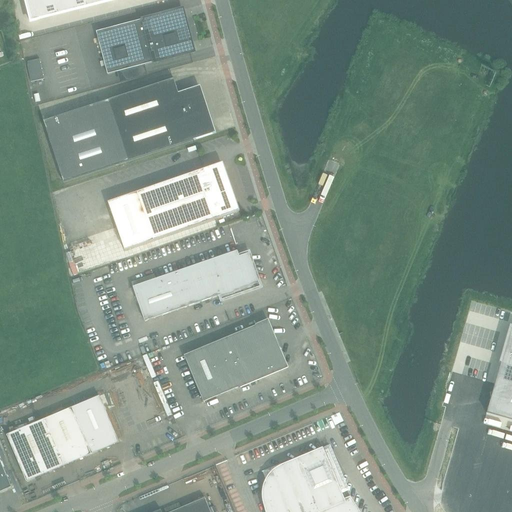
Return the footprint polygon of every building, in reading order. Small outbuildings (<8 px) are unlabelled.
[(24,0),(30,21),(114,0),(24,0)] [(258,0),(264,21),(309,52),(344,0),(258,0)] [(138,21),(97,32),(104,61),(106,66),(108,75),(154,63),(191,53),(185,33),(189,32),(183,9),(138,21)] [(27,62),(31,82),(44,79),(40,60),(27,62)] [(109,100),(44,121),(64,183),(129,162),(216,133),(214,128),(212,129),(199,90),(180,96),(179,93),(174,79),(109,100)] [(240,211),(239,209),(238,209),(231,189),(229,184),(224,168),(207,174),(205,169),(108,201),(125,250),(240,211)] [(221,296),(222,301),(261,288),(249,253),(240,256),(238,251),(133,287),(145,322),(221,296)] [(256,326),(184,356),(204,402),(238,388),(239,389),(241,388),(241,387),(287,368),(279,349),(281,348),(280,348),(277,340),(277,339),(276,340),(268,321),(258,325),(258,324),(257,324),(256,325),(256,326)] [(511,332),(510,332),(487,413),(511,420),(511,332)] [(100,396),(72,408),(92,454),(119,443),(100,396)] [(72,408),(44,420),(64,466),(92,454),(72,408)] [(64,466),(44,420),(7,435),(27,482),(64,466)] [(360,511),(351,497),(345,499),(341,491),(343,490),(336,473),(340,472),(341,474),(341,473),(340,471),(339,469),(338,466),(337,463),(337,465),(334,467),(327,450),(324,451),(323,448),(282,465),(281,464),(262,472),(266,480),(265,482),(264,485),(263,490),(262,492),(262,495),(263,500),(264,503),(265,511),(360,511)] [(0,460),(0,492),(12,487),(0,460)] [(210,511),(205,498),(172,511),(210,511)]
